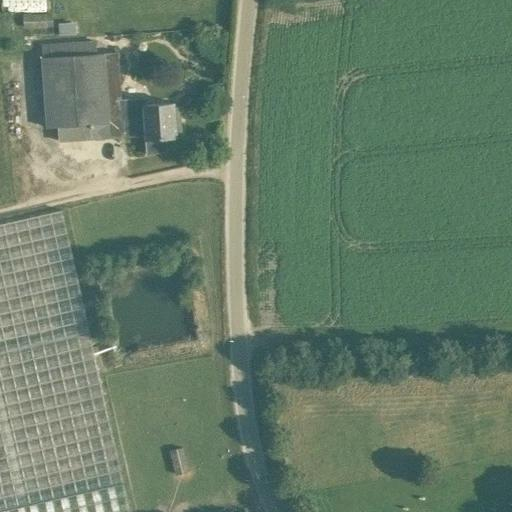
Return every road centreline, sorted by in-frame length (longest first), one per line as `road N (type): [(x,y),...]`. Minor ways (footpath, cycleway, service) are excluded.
road 1 (unclassified): [(274,511),(243,417),(233,268),(248,0)]
road 2 (track): [(0,215),(194,168),(236,170)]
